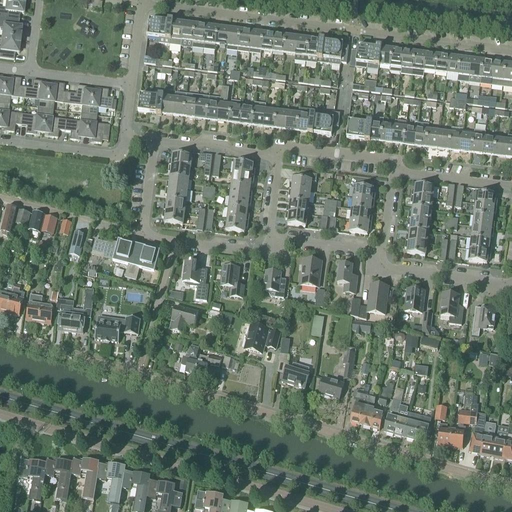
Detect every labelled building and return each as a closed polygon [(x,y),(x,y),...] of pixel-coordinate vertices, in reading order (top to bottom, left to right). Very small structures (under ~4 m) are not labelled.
[(0,8),(0,19),(19,22),(20,15),(24,15),(24,8),(23,8),(24,2),(7,0),(6,0),(5,9),(0,8)] [(0,29),(3,30),(1,40),(19,42),(20,36),(21,36),(22,29),(18,29),(19,22),(0,19),(0,29)] [(147,38),(159,39),(161,22),(150,20),(147,38)] [(158,45),(170,46),(173,22),(168,22),(168,23),(161,22),(159,39),(158,45)] [(181,48),(182,42),(184,25),(173,23),(173,22),(170,46),(181,48)] [(192,49),(195,26),(184,25),(182,42),(181,48),(192,49)] [(192,49),(204,51),(207,28),(195,26),(192,49)] [(215,52),(216,46),(218,29),(207,28),(204,51),(215,52)] [(216,46),(227,48),(229,30),(218,29),(216,46)] [(227,51),(238,53),(241,32),(229,30),(227,48),(227,51)] [(238,53),(249,54),(252,33),(241,32),(238,53)] [(261,56),(261,52),(263,35),(252,33),(249,54),(261,56)] [(261,52),(272,53),(275,36),(263,35),(261,52)] [(272,53),(284,55),(286,38),(275,36),(272,53)] [(284,55),(295,56),(297,39),(286,38),(284,55)] [(294,62),(306,63),(309,40),(297,39),(295,56),(294,62)] [(19,42),(1,40),(0,49),(0,59),(14,62),(15,54),(19,55),(19,48),(18,47),(19,42)] [(317,65),(317,64),(320,41),(319,41),(319,42),(309,40),(306,63),(317,65)] [(317,64),(328,65),(331,43),(325,42),(320,41),(317,64)] [(328,65),(339,67),(340,67),(340,64),(346,65),(348,48),(342,47),(343,45),(331,43),(328,65)] [(367,70),(368,65),(370,48),(358,47),(355,69),(367,70)] [(374,67),(379,68),(381,49),(376,48),(376,49),(370,48),(368,65),(374,66),(374,67)] [(379,67),(390,68),(392,51),(382,50),(382,49),(381,49),(379,68),(379,67)] [(390,68),(401,70),(404,52),(392,51),(390,68)] [(401,75),(412,77),(415,54),(404,52),(401,70),(401,75)] [(423,78),(424,73),(426,55),(415,54),(412,77),(423,78)] [(424,73),(435,74),(438,57),(426,55),(424,73)] [(435,74),(447,75),(449,58),(438,57),(435,74)] [(144,65),(155,67),(156,60),(145,58),(144,65)] [(447,75),(458,77),(460,60),(449,58),(447,75)] [(457,83),(469,84),(471,61),(460,60),(458,77),(457,83)] [(469,84),(480,85),(483,62),(471,61),(469,84)] [(491,87),(494,64),(483,62),(480,85),(491,87)] [(491,87),(502,88),(505,65),(494,64),(491,87)] [(502,88),(511,89),(511,66),(505,65),(502,88)] [(4,82),(1,105),(9,106),(10,98),(24,100),(25,89),(19,89),(20,81),(10,79),(10,82),(4,82)] [(37,110),(45,111),(48,87),(42,86),(42,83),(32,82),(31,90),(25,89),(24,100),(38,102),(37,110)] [(48,87),(45,111),(53,112),(54,104),(68,106),(69,95),(63,94),(64,86),(54,85),(54,88),(48,87)] [(80,116),(88,117),(91,93),(85,92),(86,89),(76,88),(75,96),(69,95),(68,106),(81,108),(80,116)] [(97,94),(91,93),(88,117),(96,118),(97,110),(114,112),(115,104),(112,103),(113,100),(107,100),(108,92),(98,91),(97,94)] [(172,117),(184,119),(187,95),(175,94),(174,100),(172,117)] [(184,119),(195,120),(198,97),(187,95),(184,119)] [(138,113),(150,114),(152,97),(140,96),(138,113)] [(156,116),(161,117),(163,98),(158,97),(158,98),(152,97),(150,114),(156,115),(156,116)] [(195,120),(206,121),(209,98),(198,97),(195,120)] [(162,116),(172,117),(174,100),(164,99),(164,98),(163,98),(161,117),(162,116)] [(206,121),(217,123),(220,100),(209,98),(206,121)] [(229,124),(232,102),(232,101),(220,100),(217,123),(229,124)] [(240,126),(242,109),(243,104),(232,102),(229,124),(240,126)] [(252,127),(263,129),(265,111),(266,105),(255,104),(254,110),(252,127)] [(14,126),(20,127),(22,116),(8,114),(9,106),(1,105),(0,113),(0,129),(4,130),(4,133),(13,134),(14,126)] [(240,126),(252,127),(254,110),(242,109),(240,126)] [(36,134),(42,135),(45,111),(37,110),(36,118),(22,116),(20,127),(26,128),(25,136),(35,137),(36,134)] [(307,135),(308,135),(311,111),(300,110),(299,116),(297,133),(307,134),(307,135)] [(58,132),(64,133),(65,122),(52,120),(53,112),(45,111),(42,135),(48,136),(47,139),(57,140),(58,132)] [(263,129),(274,130),(276,113),(265,111),(263,129)] [(313,135),(319,136),(322,113),(311,111),(308,135),(313,136),(313,135)] [(274,130),(285,131),(288,114),(276,113),(274,130)] [(322,113),(319,136),(331,137),(332,127),(338,128),(340,115),(322,113)] [(285,131),(297,133),(299,116),(288,114),(285,131)] [(79,140),(85,140),(88,117),(80,116),(79,123),(65,122),(64,133),(70,133),(69,141),(79,143),(79,140)] [(88,117),(85,140),(91,141),(91,144),(101,145),(101,142),(107,143),(109,127),(95,125),(96,118),(88,117)] [(380,144),(383,126),(383,120),(372,119),(372,124),(369,143),(370,143),(370,142),(380,144)] [(346,139),(358,141),(360,123),(348,122),(346,139)] [(364,142),(369,143),(372,124),(367,123),(367,124),(360,123),(358,141),(364,141),(364,142)] [(380,144),(392,145),(394,128),(383,126),(380,144)] [(392,145),(403,146),(405,129),(394,128),(392,145)] [(403,146),(414,148),(417,130),(405,129),(403,146)] [(414,148),(426,149),(428,132),(417,130),(414,148)] [(426,149),(437,151),(439,133),(428,132),(426,149)] [(471,155),(482,156),(485,139),(485,133),(474,132),(473,138),(471,155)] [(437,151),(448,152),(451,135),(439,133),(437,151)] [(448,152),(460,153),(462,136),(451,135),(448,152)] [(460,153),(466,154),(471,155),(473,138),(462,136),(460,153)] [(482,156),(494,158),(496,140),(485,139),(482,156)] [(494,158),(505,159),(507,142),(496,140),(494,158)] [(170,160),(169,167),(190,170),(191,158),(173,156),(173,161),(170,160)] [(215,157),(213,172),(219,173),(221,158),(215,157)] [(235,164),(233,175),(254,178),(255,171),(252,171),(253,166),(235,164)] [(171,174),(170,179),(188,181),(190,170),(169,167),(168,174),(171,174)] [(233,175),(232,187),(250,189),(250,184),(253,185),(254,178),(233,175)] [(290,184),(289,191),(310,194),(311,183),(316,184),(317,176),(303,175),(302,181),(293,180),(293,185),(290,184)] [(167,183),(166,190),(187,192),(188,181),(170,179),(170,183),(167,183)] [(355,189),(353,200),(374,202),(375,195),(372,195),(373,190),(371,190),(372,183),(351,180),(350,188),(355,189)] [(232,187),(230,198),(251,201),(252,194),(249,193),(250,189),(232,187)] [(412,191),(411,198),(432,200),(433,189),(416,187),(415,191),(412,191)] [(168,197),(167,202),(185,204),(187,192),(166,190),(165,197),(168,197)] [(291,199),(290,203),(308,205),(310,194),(289,191),(288,198),(291,199)] [(477,194),(476,206),(496,209),(497,202),(494,201),(495,197),(477,194)] [(230,198),(229,209),(247,211),(247,207),(250,207),(251,201),(230,198)] [(413,205),(413,210),(431,212),(432,200),(411,198),(410,205),(413,205)] [(353,200),(352,211),(370,213),(370,209),(373,209),(374,202),(353,200)] [(164,206),(163,212),(184,215),(185,204),(167,202),(167,206),(164,206)] [(287,207),(286,214),(307,217),(308,205),(290,203),(290,207),(287,207)] [(476,206),(474,217),(492,220),(493,215),(496,215),(496,209),(476,206)] [(7,207),(1,232),(10,234),(17,209),(7,207)] [(229,209),(227,221),(248,223),(249,216),(246,216),(247,211),(229,209)] [(409,214),(408,221),(429,223),(431,212),(413,210),(412,214),(409,214)] [(352,211),(350,222),(371,225),(372,218),(369,218),(370,213),(352,211)] [(15,224),(27,227),(30,215),(18,212),(15,224)] [(184,215),(163,212),(162,219),(165,220),(164,225),(182,227),(184,215)] [(307,217),(286,214),(285,221),(288,221),(287,226),(305,228),(307,217)] [(33,215),(31,224),(33,224),(31,233),(40,235),(44,218),(33,215)] [(204,217),(198,217),(196,232),(202,233),(204,217)] [(474,217),(473,229),(494,231),(494,224),(491,224),(492,220),(474,217)] [(41,233),(53,236),(57,221),(45,218),(41,233)] [(213,218),(207,218),(205,233),(211,234),(213,218)] [(248,223),(227,221),(226,232),(244,235),(244,230),(247,230),(248,223)] [(410,228),(410,232),(428,234),(429,223),(408,221),(407,227),(410,228)] [(371,225),(350,222),(349,234),(367,236),(367,231),(370,232),(371,225)] [(60,235),(68,237),(71,225),(63,223),(60,235)] [(473,229),(471,240),(489,242),(490,238),(493,238),(494,231),(473,229)] [(406,236),(405,243),(426,246),(428,234),(410,232),(409,237),(406,236)] [(69,257),(79,259),(85,236),(75,234),(69,257)] [(103,261),(127,268),(128,266),(132,248),(133,249),(134,246),(135,243),(121,239),(121,243),(118,242),(118,244),(108,242),(107,244),(95,241),(92,253),(104,256),(103,261)] [(471,240),(470,251),(491,254),(492,247),(489,247),(489,242),(471,240)] [(426,246),(405,243),(405,250),(408,250),(407,255),(425,257),(426,246)] [(128,266),(127,268),(124,279),(136,282),(139,271),(154,274),(160,253),(157,252),(158,249),(145,246),(144,249),(134,246),(133,249),(132,248),(128,266)] [(491,254),(470,251),(468,263),(478,264),(483,265),(486,265),(487,260),(490,261),(491,254)] [(300,287),(318,289),(321,264),(304,262),(300,287)] [(201,265),(197,264),(185,263),(182,284),(184,284),(185,285),(187,287),(189,288),(205,290),(207,271),(200,270),(201,265)] [(357,278),(351,278),(352,268),(339,266),(337,285),(344,286),(343,295),(355,296),(357,278)] [(225,270),(223,270),(220,288),(229,289),(231,291),(230,298),(242,300),(244,288),(237,287),(239,270),(227,268),(225,270)] [(88,277),(96,278),(97,271),(89,270),(88,277)] [(271,298),(283,300),(286,281),(280,280),(280,277),(276,277),(276,274),(266,273),(264,292),(267,293),(271,298)] [(14,289),(8,315),(12,316),(13,318),(16,319),(18,317),(19,318),(24,301),(23,301),(24,295),(19,294),(20,288),(15,286),(14,289)] [(360,308),(358,320),(366,322),(367,314),(385,316),(388,289),(370,286),(368,309),(360,308)] [(0,293),(0,314),(1,314),(2,313),(8,315),(14,289),(9,287),(8,291),(0,293)] [(73,311),(72,317),(70,334),(71,334),(72,336),(75,336),(77,335),(83,335),(85,319),(90,319),(93,292),(86,291),(84,309),(83,309),(83,312),(73,311)] [(315,308),(322,309),(325,292),(317,291),(315,308)] [(404,313),(422,315),(425,293),(407,291),(404,313)] [(41,307),(39,324),(40,324),(39,326),(44,327),(44,325),(51,326),(53,309),(54,306),(56,306),(57,302),(57,299),(58,295),(53,294),(51,304),(48,303),(47,308),(41,307)] [(449,326),(461,327),(463,313),(456,312),(458,298),(443,296),(440,317),(450,319),(449,326)] [(37,324),(39,324),(41,307),(36,307),(37,302),(29,301),(26,322),(32,323),(33,325),(36,325),(37,324)] [(350,318),(358,320),(360,308),(360,302),(352,301),(350,318)] [(57,302),(56,306),(57,306),(56,312),(60,313),(60,317),(57,332),(64,333),(64,334),(68,335),(69,333),(70,334),(72,317),(73,311),(73,309),(62,307),(62,303),(57,302)] [(169,329),(173,330),(172,333),(182,335),(185,326),(194,329),(198,315),(175,308),(171,323),(169,329)] [(496,316),(497,310),(496,309),(490,308),(488,309),(482,308),(480,318),(474,317),(472,337),(478,338),(479,330),(493,332),(495,317),(496,316)] [(208,319),(222,322),(223,315),(210,312),(208,319)] [(422,331),(430,332),(432,316),(424,315),(422,331)] [(322,338),(324,317),(314,317),(312,337),(322,338)] [(94,342),(103,343),(103,344),(109,345),(109,344),(118,345),(120,334),(124,334),(124,335),(137,337),(140,321),(126,320),(125,323),(99,319),(98,325),(97,325),(94,342)] [(361,333),(369,334),(370,325),(353,323),(352,332),(355,333),(355,337),(360,337),(361,333)] [(280,336),(271,333),(270,335),(267,334),(267,332),(251,328),(245,351),(261,355),(264,346),(267,347),(267,349),(276,351),(280,336)] [(402,335),(399,335),(397,335),(395,336),(394,338),(394,340),(395,341),(397,342),(400,343),(402,343),(404,341),(405,340),(405,338),(404,336),(402,335)] [(280,353),(289,355),(291,340),(283,339),(280,353)] [(422,339),(420,347),(437,352),(439,343),(422,339)] [(189,348),(186,359),(183,358),(180,366),(186,368),(185,374),(194,376),(198,362),(199,357),(201,351),(189,348)] [(343,380),(350,381),(355,356),(345,354),(343,366),(346,366),(343,380)] [(281,384),(304,391),(309,376),(307,375),(309,370),(293,365),(291,370),(286,369),(288,356),(280,355),(277,373),(284,376),(281,384)] [(491,369),(502,372),(503,365),(504,359),(490,356),(489,362),(493,363),(491,369)] [(198,362),(194,376),(204,379),(207,366),(219,368),(221,361),(209,358),(209,360),(199,357),(198,362)] [(230,360),(225,358),(222,369),(227,371),(230,360)] [(361,375),(367,377),(369,367),(363,365),(361,375)] [(414,376),(427,378),(428,369),(415,367),(414,376)] [(323,380),(318,395),(338,402),(343,387),(323,380)] [(364,394),(358,392),(358,393),(354,391),(352,399),(356,400),(355,406),(354,406),(350,424),(358,426),(360,417),(363,418),(364,416),(362,415),(368,395),(370,387),(366,386),(364,394)] [(358,426),(370,429),(373,421),(371,420),(373,411),(372,410),(376,397),(373,396),(374,394),(370,393),(369,395),(368,395),(362,415),(364,416),(363,418),(360,417),(358,426)] [(378,406),(386,408),(388,400),(380,398),(378,406)] [(390,413),(398,415),(400,408),(402,402),(394,400),(390,413)] [(470,414),(469,426),(475,427),(477,415),(476,414),(477,406),(471,406),(470,414)] [(435,422),(445,423),(446,410),(436,409),(435,422)] [(373,421),(370,429),(379,432),(384,414),(373,411),(371,420),(373,421)] [(458,425),(469,426),(470,414),(459,413),(458,425)] [(403,439),(414,442),(418,426),(420,418),(408,415),(407,420),(409,420),(408,423),(403,439)] [(383,434),(393,437),(397,420),(387,418),(383,434)] [(418,426),(414,442),(424,445),(427,434),(431,421),(420,418),(418,426)] [(393,437),(403,439),(408,423),(397,420),(393,437)] [(485,457),(492,459),(495,442),(493,441),(496,428),(495,428),(495,426),(486,425),(485,431),(481,447),(479,447),(478,456),(479,456),(480,458),(483,458),(485,457)] [(448,448),(450,449),(452,432),(446,431),(446,427),(440,426),(438,447),(443,448),(444,449),(447,449),(448,448)] [(452,432),(450,449),(451,449),(452,450),(455,450),(457,449),(462,450),(465,429),(458,428),(458,433),(452,432)] [(469,454),(478,456),(479,447),(481,447),(485,431),(474,429),(473,437),(472,437),(469,454)] [(504,461),(505,461),(507,452),(505,452),(506,444),(507,437),(508,436),(498,434),(496,442),(495,442),(492,459),(498,460),(499,461),(502,462),(504,461)] [(71,477),(72,477),(80,479),(80,477),(88,478),(87,485),(85,485),(84,491),(83,491),(86,492),(85,502),(94,503),(97,482),(96,482),(99,465),(74,460),(73,466),(71,477)] [(47,465),(46,465),(46,467),(40,466),(40,465),(21,461),(18,479),(27,480),(28,478),(36,479),(34,486),(32,486),(31,492),(30,492),(34,493),(32,503),(41,504),(45,478),(47,465)] [(67,504),(72,477),(71,477),(73,466),(67,465),(67,464),(47,461),(46,465),(47,465),(45,478),(54,480),(54,477),(62,479),(61,486),(59,485),(58,491),(57,491),(55,502),(67,504)] [(122,491),(125,474),(126,469),(125,469),(125,470),(119,469),(119,468),(99,465),(96,482),(97,482),(106,483),(106,481),(114,482),(113,489),(111,489),(110,495),(109,495),(109,496),(112,496),(110,506),(119,507),(122,491)] [(144,511),(147,500),(150,483),(150,478),(125,474),(122,491),(131,493),(131,490),(139,492),(138,499),(136,498),(135,504),(133,504),(132,511),(144,511)] [(187,483),(180,482),(179,491),(186,492),(187,483)] [(171,511),(172,510),(180,511),(182,496),(174,495),(175,487),(150,483),(147,500),(155,502),(156,500),(164,501),(163,508),(160,508),(159,511),(171,511)] [(221,511),(223,503),(224,498),(197,493),(197,498),(195,506),(195,511),(203,511),(204,510),(212,511),(211,511),(221,511)] [(223,503),(221,511),(247,511),(248,507),(247,508),(241,507),(242,506),(223,503)]
